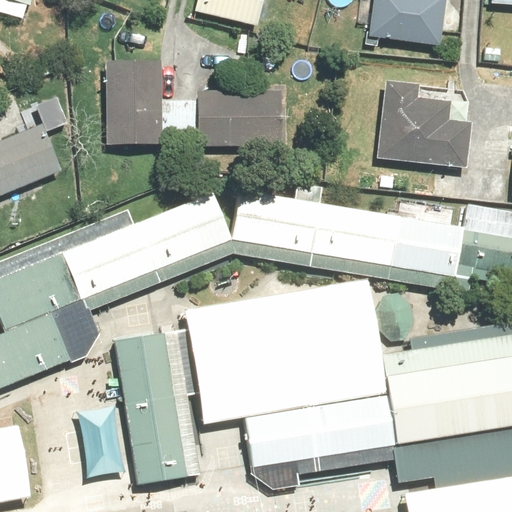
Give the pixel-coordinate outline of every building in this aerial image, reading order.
[(33,7),(35,0),(0,0),(0,13),(26,21),(29,6),(33,7)] [(268,0),(201,0),(198,14),(261,29),(268,0)] [(367,0),(362,39),(434,50),(441,0),(367,0)] [(511,0),(485,0),(485,6),(511,8),(511,0)] [(155,65),(98,65),(99,148),(156,148),(155,65)] [(413,88),(378,84),(370,162),(461,171),(465,126),(443,123),(445,104),(412,101),(413,88)] [(192,97),(193,151),(272,149),(271,95),(192,97)] [(0,135),(0,189),(63,163),(44,118),(0,135)] [(0,377),(65,349),(54,313),(233,235),(210,178),(0,268),(0,377)] [(511,218),(241,186),(233,252),(511,285),(511,218)] [(246,414),(387,392),(381,351),(369,278),(185,307),(203,421),(246,414)] [(408,347),(381,351),(387,392),(395,445),(400,476),(434,471),(436,484),(511,472),(511,321),(407,338),(408,347)] [(180,323),(106,332),(127,475),(201,466),(180,323)] [(395,445),(387,392),(246,414),(254,462),(395,445)] [(0,425),(0,500),(31,496),(19,423),(0,425)] [(404,490),(407,511),(511,511),(511,472),(436,484),(404,490)]
